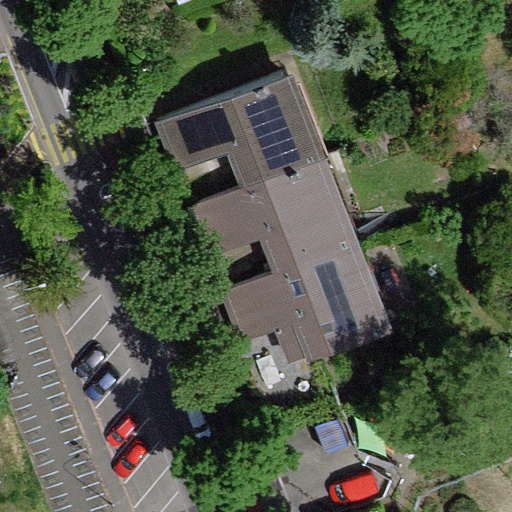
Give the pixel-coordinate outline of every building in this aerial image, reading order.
[(285,69),(220,94),(253,179),(317,154),(285,69)] [(204,186),(244,172),(234,141),(193,154),(204,186)] [(349,240),(317,154),(253,179),(286,266),(349,240)] [(382,326),(349,240),(286,266),(319,351),(382,326)] [(385,511),(379,498),(343,511),(385,511)]
